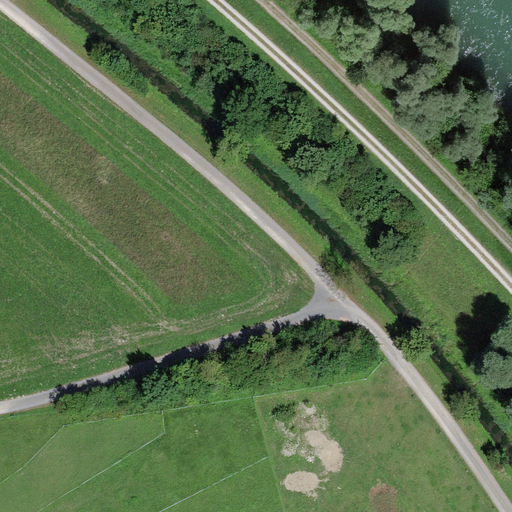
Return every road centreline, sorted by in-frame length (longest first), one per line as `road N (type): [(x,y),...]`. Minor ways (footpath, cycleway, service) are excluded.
road 1 (track): [(511,511),(439,405),(334,293),(152,119),(6,0)]
road 2 (track): [(214,0),(312,80),(511,293)]
road 3 (track): [(334,293),(307,316),(179,361),(0,405)]
road 4 (track): [(267,0),(511,240)]
